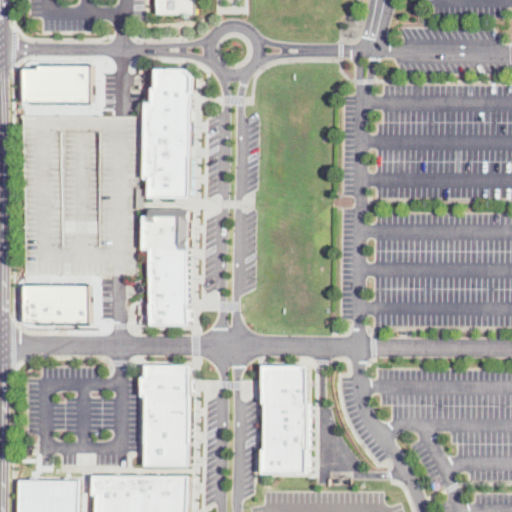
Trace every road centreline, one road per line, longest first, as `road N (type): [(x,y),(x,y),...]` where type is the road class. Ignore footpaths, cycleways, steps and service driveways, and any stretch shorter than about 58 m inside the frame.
road 1 (residential): [(423,511),(362,385),(362,102),(380,0)]
road 2 (residential): [(0,344),(511,347)]
road 3 (residential): [(216,69),(225,91),(224,345)]
road 4 (residential): [(238,345),(239,101),(246,69)]
road 5 (residential): [(303,49),(511,50)]
road 6 (residential): [(239,511),(238,345)]
road 7 (residential): [(224,345),(223,511)]
road 8 (residential): [(0,49),(160,49)]
road 9 (residential): [(239,24),(223,24),(207,41),(211,63),(230,74),(256,57),(256,40),(239,24)]
